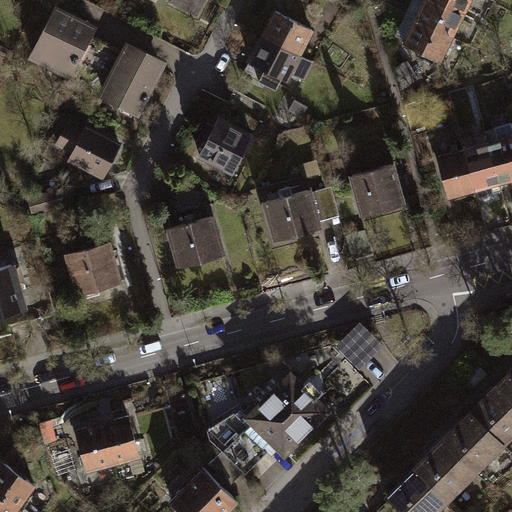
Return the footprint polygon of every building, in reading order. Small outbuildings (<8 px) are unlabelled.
[(182,0),(170,8),(199,22),(209,0),(182,0)] [(457,40),(468,17),(433,0),(413,0),(406,15),(457,40)] [(433,0),(468,17),(476,0),(433,0)] [(96,30),(56,10),(29,64),(65,83),(55,104),(71,112),(99,55),(87,49),(96,30)] [(271,12),(258,37),(301,59),(314,34),(271,12)] [(446,62),(457,40),(406,15),(395,38),(446,62)] [(258,37),(245,61),(250,64),(244,76),(276,93),(283,81),(288,84),(291,79),(304,85),(314,66),(301,59),(258,37)] [(164,65),(123,45),(114,63),(99,55),(71,112),(86,119),(96,101),(137,121),(164,65)] [(269,111),(236,93),(229,106),(263,124),(269,111)] [(307,108),(299,104),(292,116),(301,121),(307,108)] [(255,140),(219,123),(201,159),(237,177),(255,140)] [(487,143),(498,186),(511,181),(511,133),(510,125),(492,130),(495,141),(487,143)] [(124,148),(84,126),(80,134),(67,127),(56,146),(69,153),(67,157),(107,179),(124,148)] [(461,151),(472,193),(498,186),(487,143),(461,151)] [(435,158),(446,200),(472,193),(461,151),(435,158)] [(395,166),(346,178),(357,221),(406,209),(395,166)] [(74,189),(28,199),(32,218),(78,209),(74,189)] [(260,205),(270,243),(319,231),(309,193),(260,205)] [(213,221),(170,234),(181,271),(223,258),(213,221)] [(110,247),(65,259),(75,295),(80,294),(81,299),(100,294),(98,289),(120,283),(110,247)] [(10,269),(0,272),(0,318),(22,312),(10,269)] [(360,326),(336,348),(359,373),(383,351),(360,326)] [(14,335),(0,339),(0,360),(19,355),(14,335)] [(511,366),(495,384),(511,401),(511,366)] [(244,476),(255,487),(327,415),(313,401),(320,394),(303,377),(297,383),(282,368),(235,415),(207,431),(209,441),(221,453),(244,476)] [(511,401),(495,384),(467,412),(504,450),(511,442),(511,401)] [(467,412),(438,440),(476,478),(504,450),(467,412)] [(115,469),(144,462),(134,417),(105,423),(115,469)] [(86,475),(115,469),(105,423),(76,430),(86,475)] [(438,440),(410,468),(448,506),(476,478),(438,440)] [(66,446),(47,454),(53,469),(72,461),(66,446)] [(199,469),(163,505),(170,511),(230,511),(237,505),(226,494),(244,476),(221,453),(202,472),(199,469)] [(0,464),(0,499),(18,511),(19,511),(36,489),(0,464)] [(410,468),(382,496),(398,511),(441,511),(448,506),(410,468)] [(18,511),(0,499),(0,511),(18,511)]
